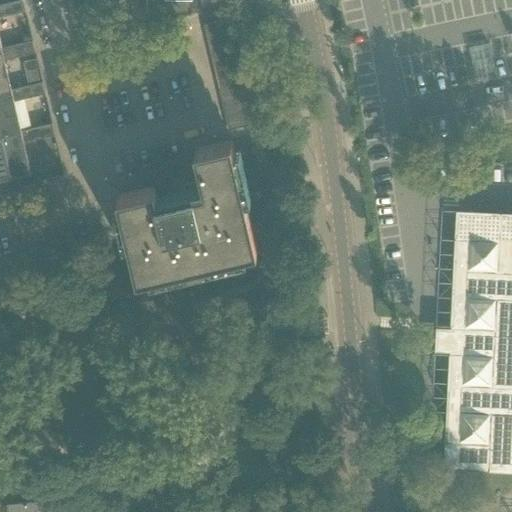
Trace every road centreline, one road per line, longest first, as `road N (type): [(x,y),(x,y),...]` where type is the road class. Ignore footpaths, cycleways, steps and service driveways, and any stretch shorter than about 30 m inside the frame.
road 1 (tertiary): [(363,511),(333,177),(305,0)]
road 2 (residential): [(0,220),(74,200),(85,189),(44,0)]
